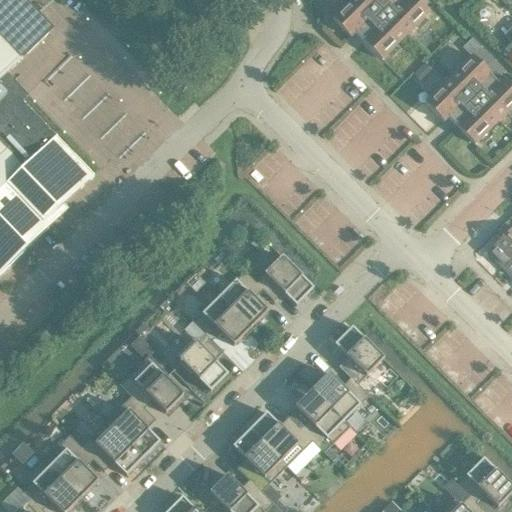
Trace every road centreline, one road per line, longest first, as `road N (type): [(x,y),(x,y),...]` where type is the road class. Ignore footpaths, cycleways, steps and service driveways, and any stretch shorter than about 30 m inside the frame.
road 1 (residential): [(129,511),(400,241)]
road 2 (unclassified): [(0,318),(241,85)]
road 3 (residential): [(400,241),(241,85)]
road 4 (residential): [(511,352),(422,263)]
road 5 (residential): [(422,263),(511,177)]
